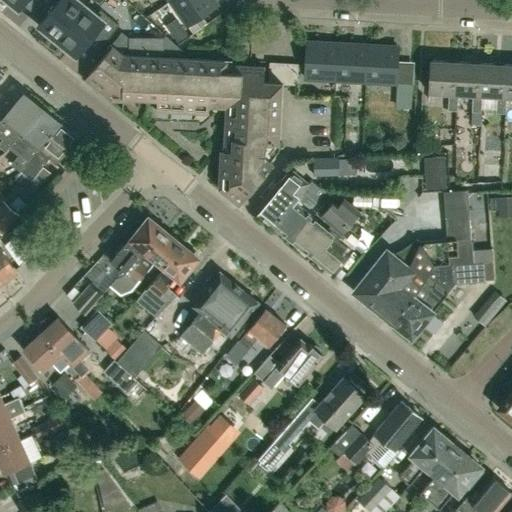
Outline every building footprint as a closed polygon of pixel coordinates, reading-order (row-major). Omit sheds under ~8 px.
[(6,0),(19,10),(27,0),(6,0)] [(38,25),(57,41),(86,6),(78,0),(47,0),(54,6),(38,25)] [(214,0),(170,0),(188,25),(218,4),(214,0)] [(57,41),(77,57),(92,37),(102,45),(119,25),(100,9),(96,14),(86,6),(57,41)] [(336,80),(338,44),(307,42),(305,78),(336,80)] [(365,82),(368,46),(338,44),(336,80),(365,82)] [(368,46),(365,82),(396,84),(398,47),(368,46)] [(269,82),(264,82),(265,68),(125,59),(111,47),(88,76),(110,94),(112,93),(123,93),(122,98),(157,99),(157,110),(208,113),(209,102),(227,103),(223,186),(242,202),(279,157),(283,84),(298,85),(299,63),(270,62),(269,82)] [(428,93),(448,94),(447,111),(457,112),(458,95),(453,94),(454,63),(430,62),(428,93)] [(477,96),(478,64),(454,63),(453,94),(458,95),(472,95),(471,112),(470,123),(480,125),(481,113),(482,96),(477,96)] [(501,96),(503,65),(478,64),(477,96),(482,96),(496,97),(495,114),(505,114),(506,97),(501,96)] [(511,65),(503,65),(501,96),(506,97),(511,96),(511,65)] [(20,135),(42,109),(24,94),(2,121),(0,119),(0,137),(2,139),(0,141),(0,146),(5,151),(8,148),(10,149),(12,147),(10,145),(19,134),(20,135)] [(20,169),(58,123),(42,109),(20,135),(19,134),(10,145),(12,147),(10,149),(17,156),(11,164),(18,170),(20,169)] [(20,169),(18,170),(19,171),(21,169),(32,179),(49,159),(55,164),(78,137),(62,123),(61,124),(58,123),(20,169)] [(420,154),(421,187),(450,186),(448,153),(420,154)] [(313,176),(338,175),(338,158),(313,158),(313,176)] [(310,184),(322,186),(312,179),(309,183),(304,179),(295,171),(291,176),(288,174),(271,194),(273,196),(259,213),(275,226),(310,184)] [(327,190),(322,186),(310,184),(275,226),(289,238),(299,225),(306,230),(315,219),(301,207),(305,202),(313,208),(320,199),(327,190)] [(4,236),(19,219),(17,217),(19,214),(2,200),(0,202),(0,232),(2,234),(4,236)] [(339,231),(342,234),(343,235),(345,231),(361,213),(348,202),(342,202),(338,206),(334,202),(322,216),(331,224),(339,231)] [(455,265),(473,264),(471,249),(470,242),(471,242),(469,216),(445,217),(447,243),(424,245),(409,264),(407,267),(388,252),(355,292),(393,322),(425,282),(439,267),(455,266),(455,265)] [(148,253),(166,231),(158,224),(159,222),(153,217),(152,219),(149,217),(126,245),(125,244),(111,261),(126,274),(127,274),(146,251),(148,253)] [(327,229),(315,219),(306,230),(299,225),(289,238),(331,272),(344,256),(342,255),(347,247),(338,239),(342,234),(339,231),(331,224),(327,229)] [(166,231),(148,253),(146,251),(127,274),(126,274),(116,277),(108,286),(120,295),(131,290),(140,279),(140,280),(156,260),(164,266),(182,244),(179,242),(181,240),(176,236),(174,238),(166,231)] [(363,253),(368,247),(359,240),(355,246),(363,253)] [(182,244),(164,266),(165,268),(147,291),(137,300),(156,316),(172,299),(165,292),(177,277),(181,280),(199,258),(196,256),(198,254),(193,249),(191,251),(182,244)] [(0,283),(18,271),(0,247),(0,283)] [(493,262),(492,248),(471,249),(473,264),(484,263),(493,262)] [(455,266),(456,282),(456,284),(485,282),(484,263),(473,264),(455,265),(455,266)] [(447,292),(456,282),(455,266),(439,267),(425,282),(433,288),(436,283),(447,292)] [(230,336),(258,302),(221,272),(194,306),(200,311),(181,335),(202,352),(222,328),(230,336)] [(448,293),(447,292),(436,283),(433,288),(425,282),(393,322),(412,337),(421,325),(424,328),(436,314),(433,312),(448,293)] [(85,314),(102,293),(90,283),(74,302),(85,314)] [(485,325),(492,317),(481,307),(474,316),(485,325)] [(270,345),(286,325),(266,308),(250,328),(251,328),(240,341),(228,354),(238,362),(248,348),(249,349),(259,336),(270,345)] [(95,341),(96,339),(108,327),(111,324),(97,310),(80,327),(95,341)] [(59,317),(41,333),(69,364),(68,364),(72,368),(90,351),(78,339),(59,317)] [(115,359),(134,377),(162,345),(156,340),(143,329),(128,347),(127,346),(115,359)] [(68,364),(69,364),(41,333),(23,350),(42,371),(52,363),(60,372),(68,364)] [(316,344),(311,346),(309,344),(307,345),(300,339),(279,363),(269,355),(253,372),(271,388),(285,372),(298,384),(323,356),(319,353),(320,348),(316,344)] [(28,385),(37,378),(20,355),(11,363),(28,385)] [(93,382),(83,372),(76,379),(85,389),(93,382)] [(77,386),(65,373),(53,385),(64,398),(77,386)] [(0,396),(1,395),(22,384),(17,376),(0,384),(0,396)] [(301,409),(259,459),(261,461),(259,463),(266,469),(268,467),(270,469),(287,450),(285,448),(309,420),(318,428),(326,420),(335,429),(365,395),(360,390),(361,389),(351,379),(350,380),(345,376),(332,389),(331,390),(332,390),(326,396),(325,397),(316,407),(313,404),(305,413),(301,409)] [(253,379),(240,394),(249,403),(263,388),(253,379)] [(93,382),(85,389),(94,399),(102,392),(93,382)] [(207,387),(183,407),(197,424),(221,404),(207,387)] [(511,391),(499,408),(511,418),(511,391)] [(0,421),(24,411),(18,397),(5,403),(1,395),(0,396),(0,421)] [(344,452),(356,463),(367,451),(372,455),(371,459),(379,466),(384,466),(399,450),(396,448),(421,418),(401,401),(375,433),(376,434),(370,442),(361,434),(344,452)] [(0,447),(21,438),(12,419),(25,412),(24,411),(0,421),(0,447)] [(35,433),(60,421),(58,416),(33,427),(35,433)] [(35,433),(38,438),(63,427),(60,421),(35,433)] [(199,474),(228,441),(211,426),(182,460),(199,474)] [(428,470),(451,443),(434,429),(411,456),(415,459),(400,477),(409,485),(424,467),(428,470)] [(21,438),(0,447),(0,464),(4,473),(31,461),(21,438)] [(430,502),(467,456),(451,443),(428,470),(437,477),(434,481),(432,480),(421,494),(430,502)] [(467,456),(430,502),(439,510),(451,495),(450,494),(453,490),(458,494),(465,485),(468,488),(482,471),(479,469),(480,467),(467,456)] [(370,511),(391,488),(377,475),(356,497),(370,511)] [(473,511),(478,508),(482,511),(495,511),(511,493),(511,492),(493,476),(479,493),(477,491),(472,497),(473,499),(471,501),(467,497),(454,511),(473,511)] [(371,511),(383,511),(399,495),(391,488),(370,511),(371,511)] [(22,511),(47,511),(48,511),(39,492),(17,501),(22,511)] [(329,507),(335,511),(344,511),(352,502),(340,493),(329,507)] [(207,511),(228,511),(236,504),(226,494),(207,511)]
